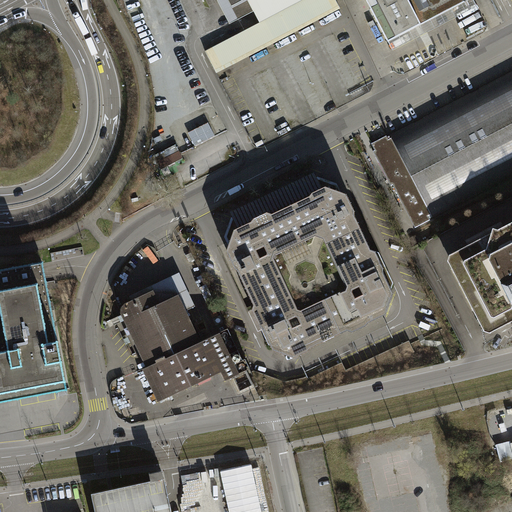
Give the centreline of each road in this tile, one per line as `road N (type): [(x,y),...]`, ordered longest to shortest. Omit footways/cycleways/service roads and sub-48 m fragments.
road 1 (residential): [(511,37),(141,227),(115,250),(97,280),(86,335),(95,430)]
road 2 (residential): [(270,412),(511,359)]
road 3 (motorway): [(0,218),(27,215),(69,194),(101,155),(111,97),(93,38)]
road 4 (motorway): [(68,36),(89,88),(83,147),(55,180),(0,198)]
road 5 (unknown): [(185,0),(197,28),(191,52),(250,171)]
road 6 (residential): [(95,430),(136,437),(270,412)]
